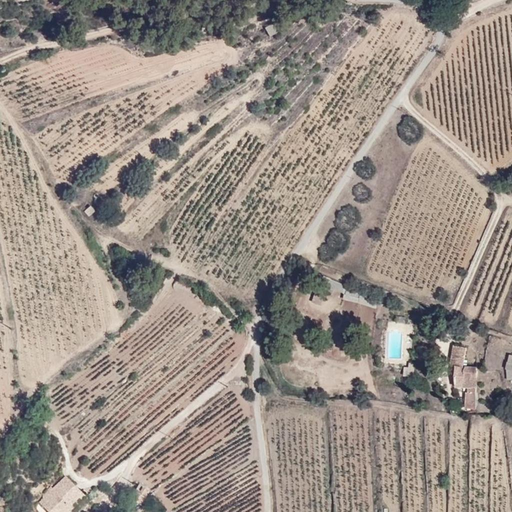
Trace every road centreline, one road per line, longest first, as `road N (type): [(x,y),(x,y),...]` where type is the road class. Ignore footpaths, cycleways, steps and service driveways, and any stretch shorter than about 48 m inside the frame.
road 1 (unclassified): [(379,0),(452,16),(268,300),(256,392),(266,511)]
road 2 (track): [(402,96),(498,191),(501,205),(455,311)]
